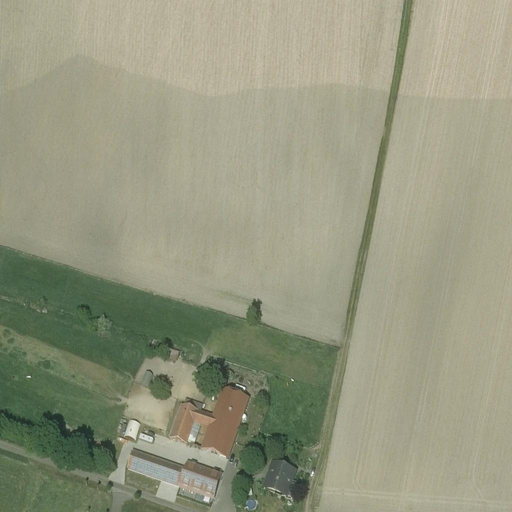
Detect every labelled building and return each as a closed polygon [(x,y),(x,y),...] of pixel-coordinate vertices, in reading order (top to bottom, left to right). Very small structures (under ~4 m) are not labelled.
[(164,359),(177,362),(179,352),(167,349),(164,359)] [(212,418),(201,450),(226,459),(247,399),(222,390),(212,418)] [(212,418),(181,407),(170,440),(201,450),(212,418)] [(220,477),(187,466),(185,471),(133,453),(127,470),(212,500),(220,477)] [(294,473),(273,465),(263,490),(285,498),(294,473)]
